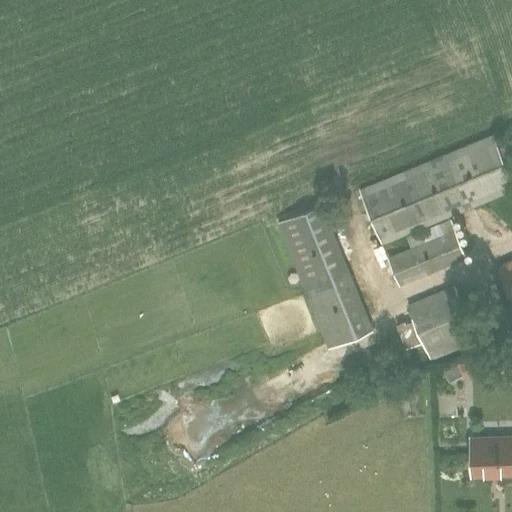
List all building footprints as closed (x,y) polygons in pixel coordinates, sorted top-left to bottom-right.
[(511,187),(511,180),(493,133),(359,189),(382,242),(511,187)] [(372,328),(346,267),(322,204),(278,220),(304,284),(329,346),(372,328)] [(399,284),(466,256),(455,229),(388,257),(399,284)] [(511,259),(497,266),(511,297),(511,259)] [(408,306),(428,352),(431,359),(511,325),(511,306),(511,304),(473,320),(478,329),(474,331),(454,286),(408,306)] [(447,375),(457,372),(458,376),(490,364),(485,351),(444,367),(447,375)] [(472,474),(511,472),(511,437),(470,439),(472,474)]
